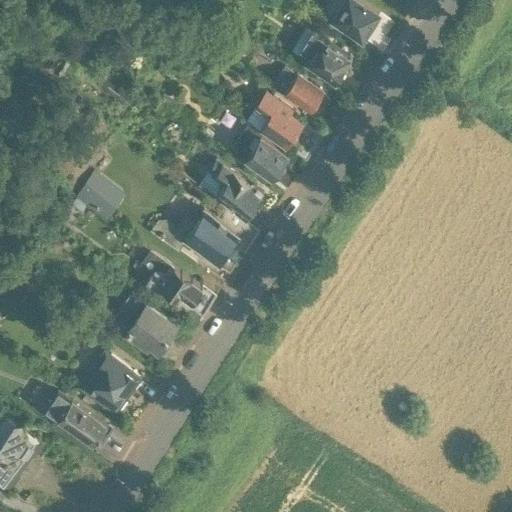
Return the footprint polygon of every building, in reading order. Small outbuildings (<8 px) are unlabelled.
[(361,0),(338,0),(328,16),(360,37),(362,38),(379,49),(388,37),(384,34),(393,20),(377,10),(361,0)] [(190,31),(204,42),(211,33),(197,22),(190,31)] [(306,26),(290,51),(301,58),(333,79),(334,83),(351,94),(359,82),(342,70),(341,66),(348,55),(337,47),(338,45),(326,37),(325,38),(310,28),(306,26)] [(195,52),(203,42),(191,33),(183,43),(195,52)] [(312,109),(317,101),(315,100),(322,90),(284,63),(270,83),(282,91),(281,92),(308,110),(309,107),(312,109)] [(109,72),(108,72),(99,85),(108,91),(109,92),(111,90),(119,80),(109,72)] [(260,125),(285,142),(307,158),(317,143),(312,139),(317,132),(300,120),(289,112),(292,107),(265,88),(254,105),(267,114),(260,125)] [(149,97),(160,105),(163,100),(153,92),(149,97)] [(181,105),(173,115),(184,124),(192,114),(181,105)] [(297,172),(281,161),(288,151),(247,122),(231,144),(236,148),(235,150),(271,175),(274,177),(273,178),(287,187),(297,172)] [(252,202),(261,189),(250,182),(251,180),(215,156),(198,181),(245,213),(242,217),(260,229),(270,214),(252,202)] [(94,169),(76,195),(97,210),(115,184),(94,169)] [(86,204),(76,197),(71,204),(81,211),(86,204)] [(158,219),(151,229),(177,248),(184,238),(186,239),(217,260),(231,240),(246,250),(259,230),(231,211),(223,222),(203,207),(195,219),(183,237),(158,219)] [(154,266),(145,281),(159,290),(161,288),(178,299),(181,294),(190,300),(188,304),(203,314),(217,293),(202,284),(173,265),(167,275),(154,266)] [(7,270),(0,279),(0,284),(8,290),(17,278),(7,270)] [(164,352),(172,340),(166,336),(175,322),(145,301),(125,329),(127,331),(124,335),(146,350),(151,343),(164,352)] [(94,364),(80,386),(89,392),(104,402),(103,403),(114,411),(125,396),(123,394),(127,387),(130,389),(139,374),(108,353),(104,350),(94,364)] [(58,390),(46,408),(58,416),(57,417),(93,441),(100,446),(114,427),(107,422),(71,397),(58,390)] [(87,391),(81,400),(97,411),(103,403),(104,402),(87,391)] [(0,479),(7,484),(12,487),(19,478),(18,469),(19,467),(28,455),(37,452),(44,443),(39,439),(26,430),(24,421),(15,422),(9,418),(2,420),(0,422),(0,479)]
